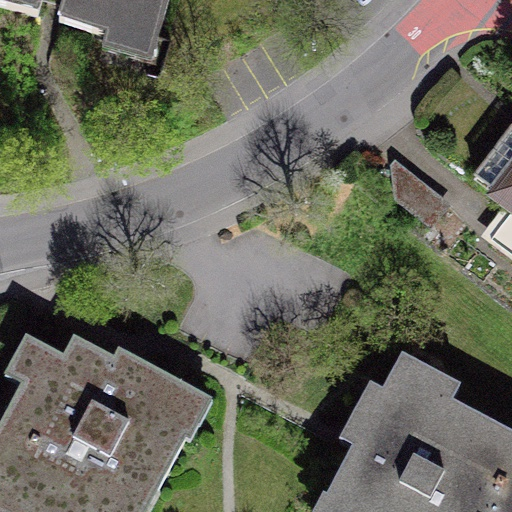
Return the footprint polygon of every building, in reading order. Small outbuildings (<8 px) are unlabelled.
[(109,25),(158,39),(168,0),(0,0),(0,7),(38,18),(42,0),(65,0),(59,23),(106,37),(109,25)] [(511,131),(475,180),(511,208),(511,131)] [(64,362),(43,351),(2,428),(7,430),(0,443),(0,511),(148,511),(187,440),(173,432),(193,394),(119,355),(114,364),(74,343),(64,362)] [(459,390),(402,360),(321,511),(490,511),(511,472),(511,437),(451,405),(459,390)] [(511,511),(511,472),(490,511),(511,511)]
